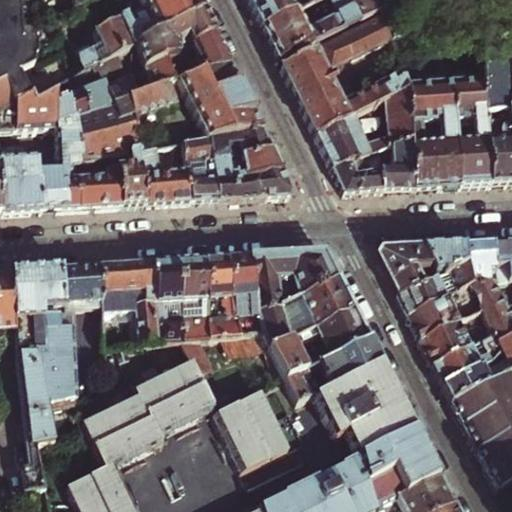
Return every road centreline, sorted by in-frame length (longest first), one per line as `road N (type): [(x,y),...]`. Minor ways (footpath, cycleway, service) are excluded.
road 1 (residential): [(333,227),(0,248)]
road 2 (residential): [(480,511),(333,227)]
road 3 (residential): [(333,227),(219,0)]
road 4 (residential): [(511,218),(333,227)]
